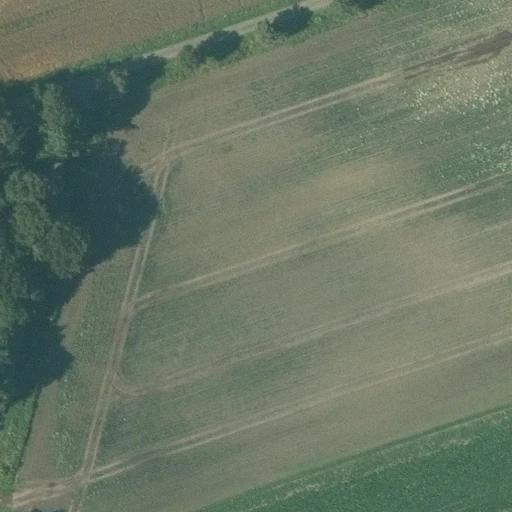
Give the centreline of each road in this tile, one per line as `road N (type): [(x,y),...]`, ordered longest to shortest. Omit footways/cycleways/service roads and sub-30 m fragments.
road 1 (track): [(227,511),(511,417)]
road 2 (unclassified): [(328,0),(86,82)]
road 3 (unclassified): [(31,275),(86,82)]
road 4 (unclassified): [(0,401),(31,275)]
